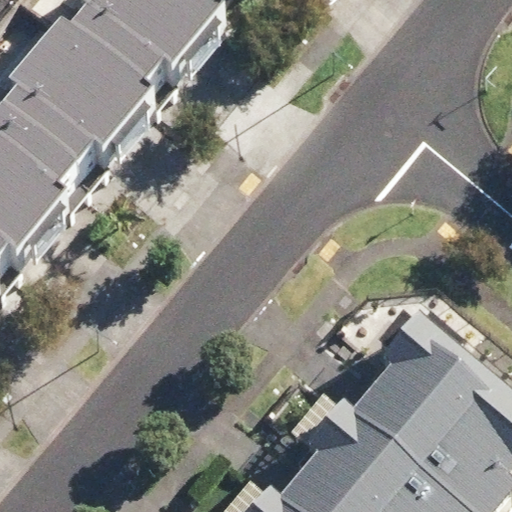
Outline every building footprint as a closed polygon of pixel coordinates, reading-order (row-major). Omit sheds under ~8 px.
[(190,0),(97,0),(77,25),(172,104),(231,34),(190,0)] [(77,25),(18,95),(20,97),(103,166),(114,174),(172,104),(77,25)] [(0,198),(55,245),(78,216),(68,208),(103,166),(20,97),(0,121),(0,198)] [(0,309),(9,299),(0,290),(0,286),(13,271),(25,281),(55,245),(0,198),(0,309)] [(511,511),(511,421),(438,350),(355,437),(340,422),(304,459),(333,486),(307,511),(511,511)]
